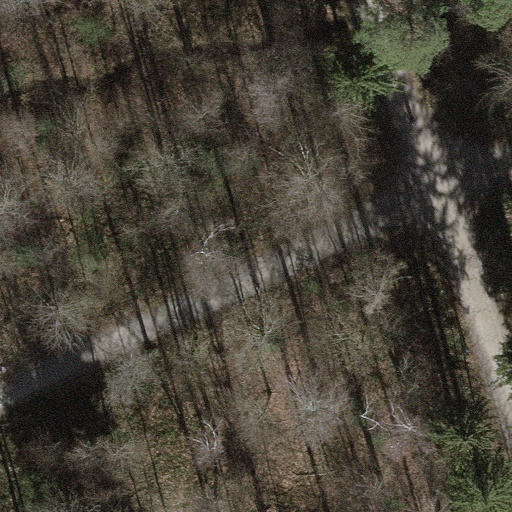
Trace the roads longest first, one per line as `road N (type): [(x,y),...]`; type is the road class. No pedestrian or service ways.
road 1 (track): [(0,398),(435,192)]
road 2 (track): [(511,402),(360,0)]
